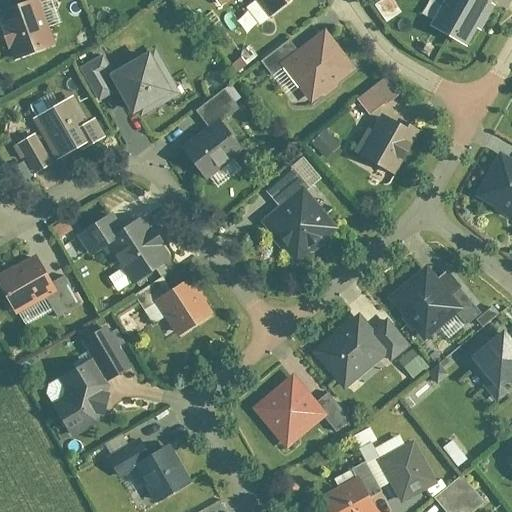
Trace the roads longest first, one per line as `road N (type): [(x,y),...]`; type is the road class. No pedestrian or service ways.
road 1 (residential): [(273,333),(148,160),(27,216),(10,217),(0,189)]
road 2 (residential): [(254,511),(192,414),(273,333)]
road 3 (residential): [(273,333),(431,221)]
road 4 (residential): [(350,0),(410,74),(474,106)]
road 5 (residential): [(431,221),(474,106)]
